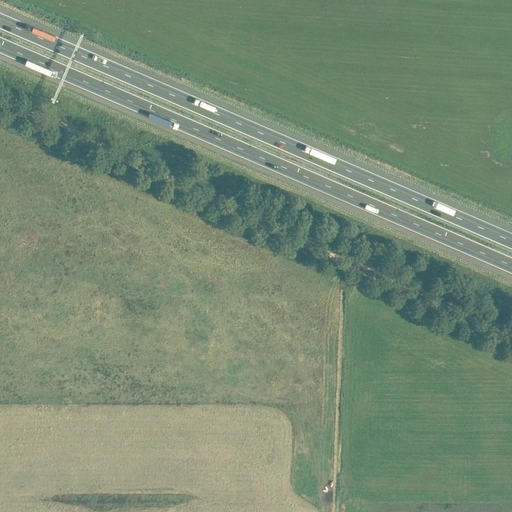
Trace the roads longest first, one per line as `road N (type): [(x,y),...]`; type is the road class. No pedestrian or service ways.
road 1 (track): [(0,104),(511,340)]
road 2 (motorway): [(0,42),(511,263)]
road 3 (motorway): [(511,233),(0,12)]
